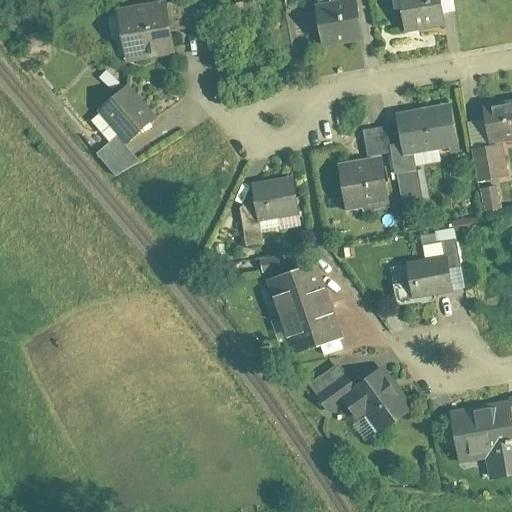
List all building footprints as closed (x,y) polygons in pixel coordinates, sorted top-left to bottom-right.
[(399,0),(403,36),(444,31),(441,0),(399,0)] [(113,15),(118,65),(177,59),(171,8),(113,15)] [(317,13),(320,47),(359,43),(356,10),(317,13)] [(129,90),(99,116),(122,142),(152,117),(129,90)] [(511,92),(472,97),(477,145),(511,141),(511,92)] [(390,120),(398,163),(462,151),(453,108),(390,120)] [(105,163),(118,182),(139,168),(126,149),(105,163)] [(472,152),(475,184),(498,182),(494,149),(472,152)] [(336,169),(340,215),(390,210),(385,164),(336,169)] [(400,173),(402,208),(419,206),(417,172),(400,173)] [(479,186),(481,208),(498,206),(496,185),(479,186)] [(250,193),(254,232),(301,227),(298,189),(250,193)] [(443,303),(446,327),(474,324),(469,281),(458,282),(455,262),(395,270),(399,308),(443,303)] [(270,279),(291,354),(338,341),(316,266),(270,279)] [(370,374),(354,386),(341,368),(308,391),(326,416),(349,400),(375,436),(402,417),(370,374)] [(448,414),(455,463),(485,459),(489,483),(511,480),(511,430),(509,406),(448,414)]
